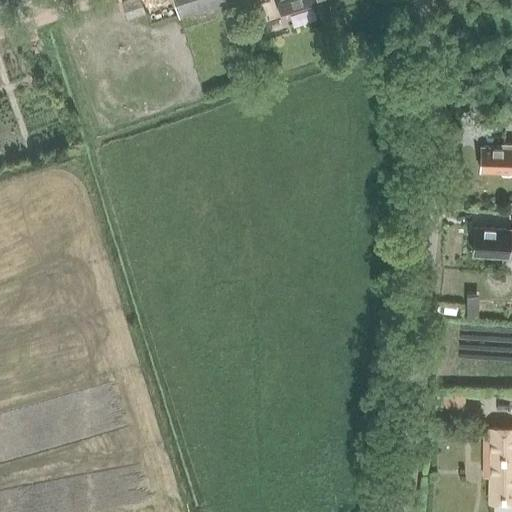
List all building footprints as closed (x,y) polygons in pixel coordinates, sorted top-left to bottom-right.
[(124,0),(121,1),(127,20),(145,14),(140,0),(124,0)] [(235,0),(174,0),(179,17),(235,0)] [(318,0),(277,0),(282,15),(320,3),(318,0)] [(511,171),(511,143),(501,143),(501,146),(481,145),(480,171),(511,171)] [(511,241),(511,228),(511,229),(475,226),(473,254),(508,257),(510,241),(511,241)] [(492,503),(511,502),(511,428),(484,428),(485,471),(492,471),(492,503)]
